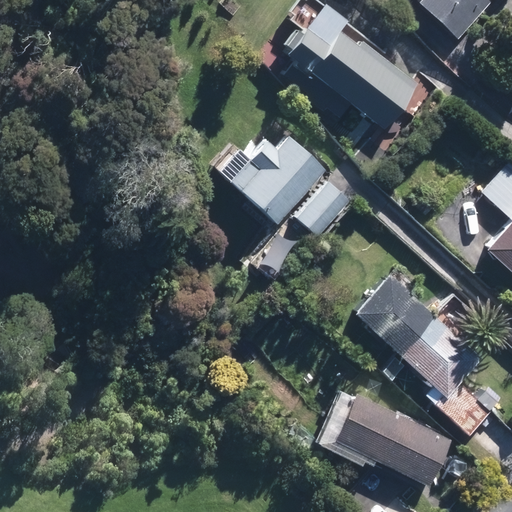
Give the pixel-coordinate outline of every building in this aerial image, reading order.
[(415,0),(415,1),(456,37),(488,1),(486,0),(415,0)] [(288,47),(284,52),(293,59),(290,63),(304,74),(307,70),(381,127),(415,83),(357,38),(354,43),(336,30),(326,43),(304,26),(299,32),(294,28),(282,43),(288,47)] [(215,166),(274,220),(323,167),(285,133),(273,146),(263,136),(245,155),(235,145),(215,166)] [(346,198),(324,179),(293,215),(316,234),(346,198)] [(511,209),(481,244),(509,269),(511,265),(511,209)] [(479,355),(385,269),(350,308),(443,394),(479,355)] [(264,351),(248,333),(221,358),(237,375),(264,351)] [(448,437),(351,388),(328,434),(426,483),(448,437)] [(415,511),(360,468),(324,511),(415,511)]
